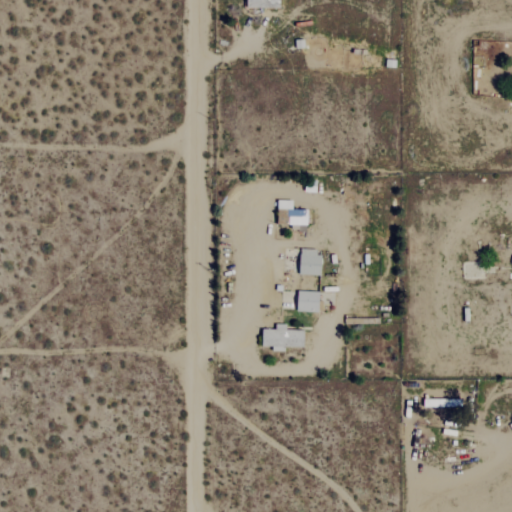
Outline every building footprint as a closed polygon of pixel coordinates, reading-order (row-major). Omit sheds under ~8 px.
[(247,0),(247,7),(280,8),(280,0),(247,0)] [(292,210),(292,202),(278,201),(277,224),(307,225),(307,210),(292,210)] [(320,250),(300,249),(299,275),(319,275),(320,250)] [(319,292),(298,292),(297,311),(319,312),(319,292)] [(263,329),(262,346),(272,347),(272,351),(284,352),(285,347),(304,347),(304,330),(286,330),(286,324),(276,324),(275,330),(263,329)]
